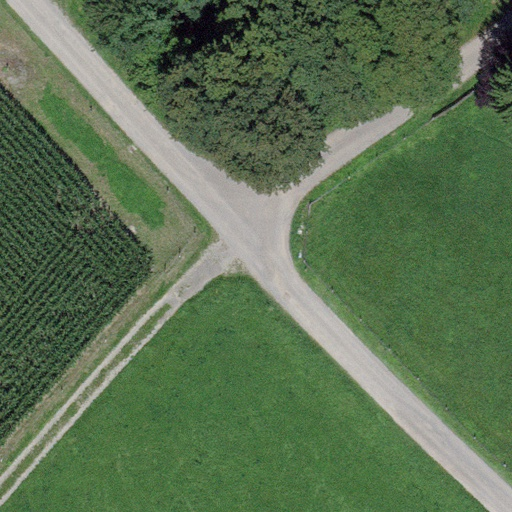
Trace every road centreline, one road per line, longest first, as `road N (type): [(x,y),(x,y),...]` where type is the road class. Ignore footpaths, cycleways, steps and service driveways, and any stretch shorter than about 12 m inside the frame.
road 1 (track): [(30,0),(511,508)]
road 2 (track): [(0,496),(182,291),(511,45)]
